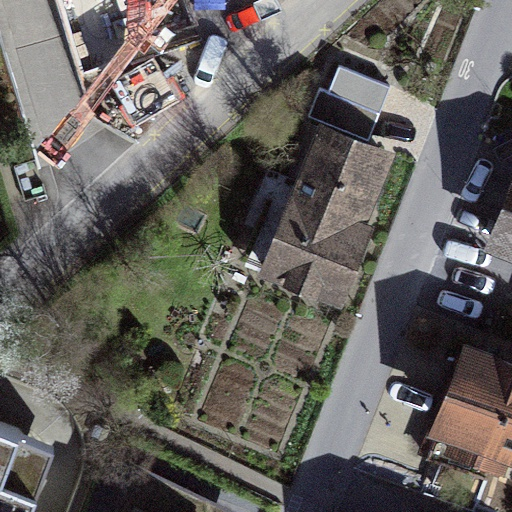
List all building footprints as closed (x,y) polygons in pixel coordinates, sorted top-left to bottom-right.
[(311,126),(251,277),(331,308),(390,157),(311,126)] [(511,146),(506,144),(468,246),(511,262),(511,146)] [(511,360),(448,336),(413,424),(511,462),(511,360)] [(0,511),(82,511),(99,467),(0,429),(0,511)] [(222,511),(133,480),(121,511),(222,511)]
